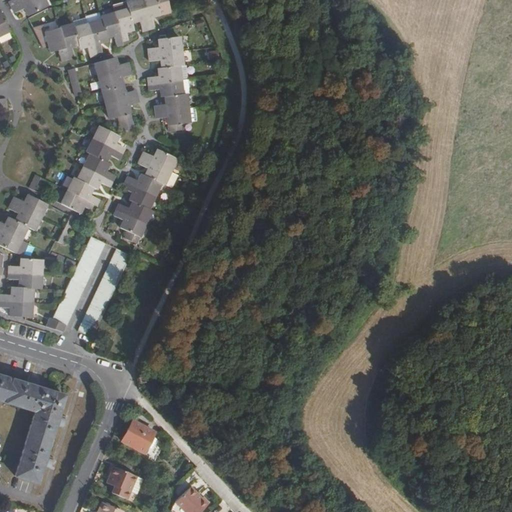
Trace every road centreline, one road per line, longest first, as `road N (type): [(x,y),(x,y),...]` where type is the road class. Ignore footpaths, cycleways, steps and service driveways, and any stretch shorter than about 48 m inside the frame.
road 1 (track): [(105,387),(133,364),(241,122),(241,76),(213,0)]
road 2 (residential): [(105,387),(140,402),(245,511)]
road 3 (residential): [(105,387),(106,420),(66,511)]
road 4 (residential): [(57,357),(110,245)]
